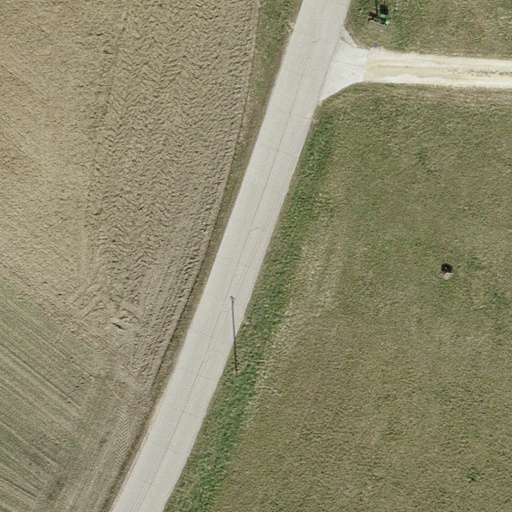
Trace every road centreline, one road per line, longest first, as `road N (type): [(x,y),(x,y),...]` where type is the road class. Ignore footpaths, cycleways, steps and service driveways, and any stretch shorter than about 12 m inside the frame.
road 1 (unclassified): [(137,511),(178,429),(332,0)]
road 2 (track): [(310,58),(511,74)]
